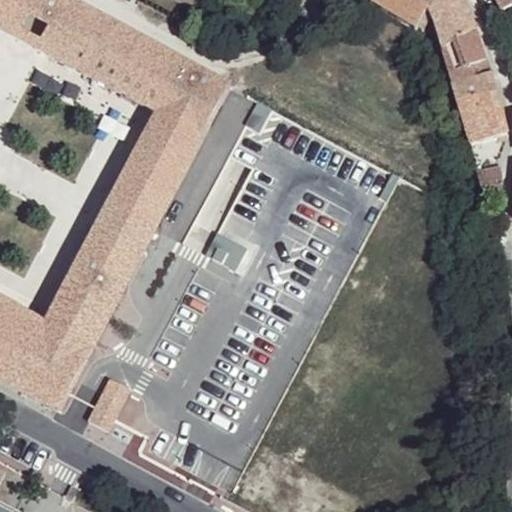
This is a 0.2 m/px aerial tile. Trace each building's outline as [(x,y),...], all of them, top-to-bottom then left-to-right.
[(195,70),(66,0),(0,0),(0,380),(60,413),(221,106),(230,89),(195,70)] [(370,0),(369,4),(416,32),(419,28),(422,31),(431,17),(428,11),(433,0),(370,0)] [(462,0),(433,0),(428,11),(431,17),(435,26),(439,39),(442,49),(474,29),(465,4),(462,0)] [(511,0),(496,0),(502,10),(511,5),(511,0)] [(474,29),(442,49),(452,84),(491,74),(483,53),(474,29)] [(491,74),(452,84),(458,104),(497,96),(491,74)] [(246,98),(230,89),(221,106),(238,115),(246,98)] [(507,135),(497,96),(458,104),(470,145),(507,135)] [(502,184),(500,167),(477,171),(483,189),(502,184)] [(504,191),(502,184),(483,189),(486,201),(503,200),(504,191)] [(243,246),(217,237),(200,275),(222,284),(243,246)] [(108,383),(89,424),(111,435),(135,395),(108,383)] [(15,457),(0,449),(0,461),(9,467),(15,457)] [(80,491),(73,487),(66,499),(73,502),(80,491)] [(0,511),(15,511),(0,503),(0,511)]
